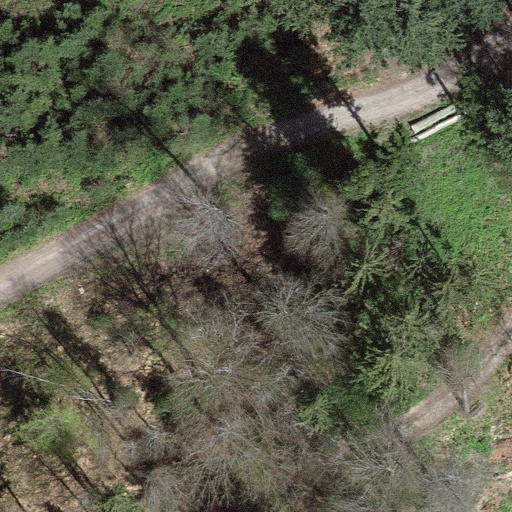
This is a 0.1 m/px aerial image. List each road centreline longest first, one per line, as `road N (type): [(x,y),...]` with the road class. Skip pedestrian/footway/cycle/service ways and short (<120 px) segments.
road 1 (track): [(0,281),(254,148),(435,95),(511,33)]
road 2 (track): [(511,327),(455,392),(340,471),(248,511)]
